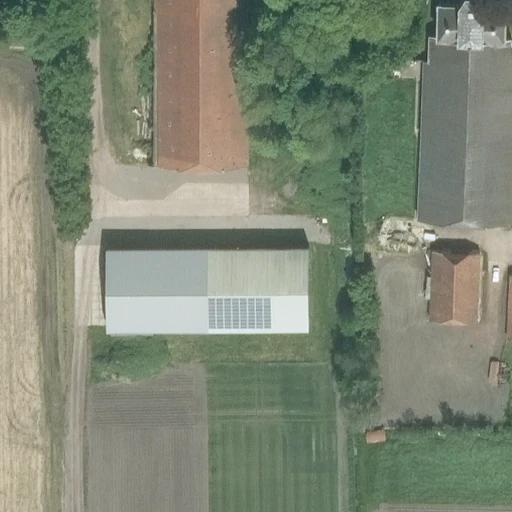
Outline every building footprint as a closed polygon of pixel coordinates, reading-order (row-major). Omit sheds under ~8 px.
[(156,0),(156,14),(156,170),(250,171),(249,0),(156,0)] [(511,228),(511,52),(509,45),(504,45),(505,12),(483,11),(480,0),(466,0),(463,11),(441,10),(440,41),(431,42),(430,66),(425,66),(418,225),(511,228)] [(383,58),(387,66),(405,58),(401,49),(383,58)] [(480,252),(431,250),(428,320),(477,322),(480,252)] [(108,253),(108,335),(310,333),(310,251),(209,252),(108,253)]
